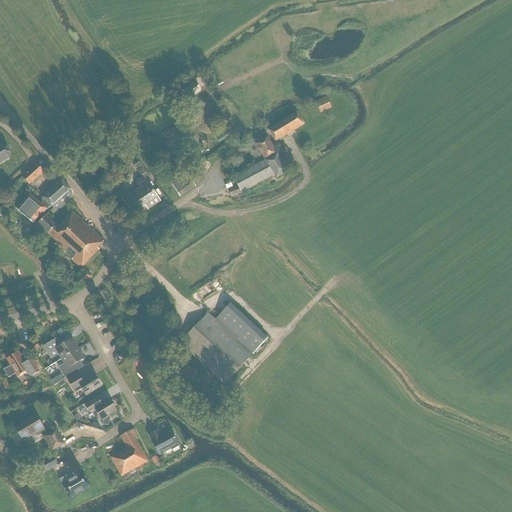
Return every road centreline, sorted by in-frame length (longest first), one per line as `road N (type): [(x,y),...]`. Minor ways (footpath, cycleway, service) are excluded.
road 1 (residential): [(117,245),(176,206),(217,214),(260,208),(299,188),(307,175)]
road 2 (residential): [(88,450),(137,414),(73,302)]
road 3 (unclassified): [(117,245),(0,102)]
